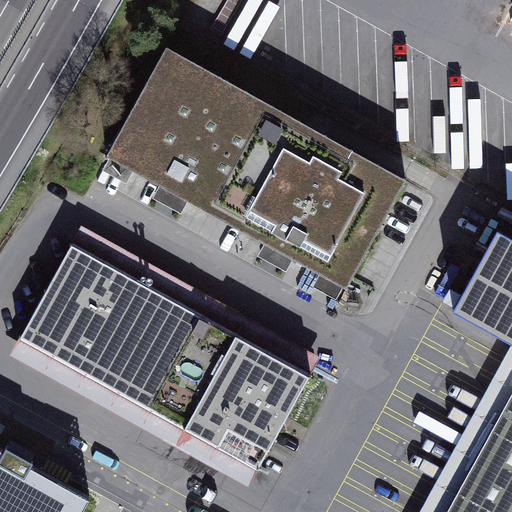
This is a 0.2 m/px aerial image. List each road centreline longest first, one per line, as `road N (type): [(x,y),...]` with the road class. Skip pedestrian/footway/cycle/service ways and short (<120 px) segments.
road 1 (unknown): [(369,374),(104,226),(76,225),(58,238),(19,318),(21,366),(39,397),(0,460)]
road 2 (unclassified): [(296,511),(465,196)]
road 3 (motorway): [(0,142),(81,0)]
